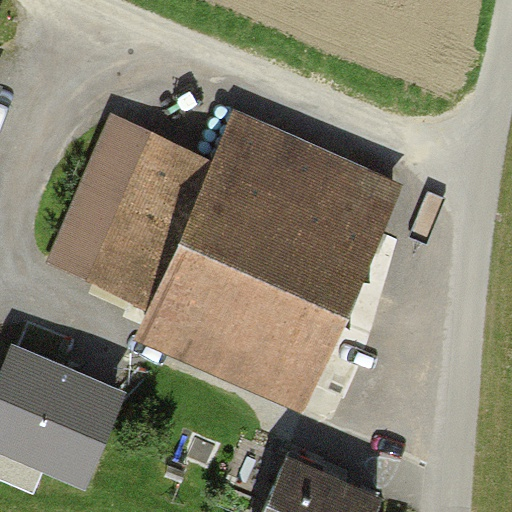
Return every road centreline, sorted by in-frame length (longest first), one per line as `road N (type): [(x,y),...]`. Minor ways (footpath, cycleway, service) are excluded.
road 1 (unclassified): [(511,6),(480,167),(455,511)]
road 2 (track): [(82,0),(480,167)]
